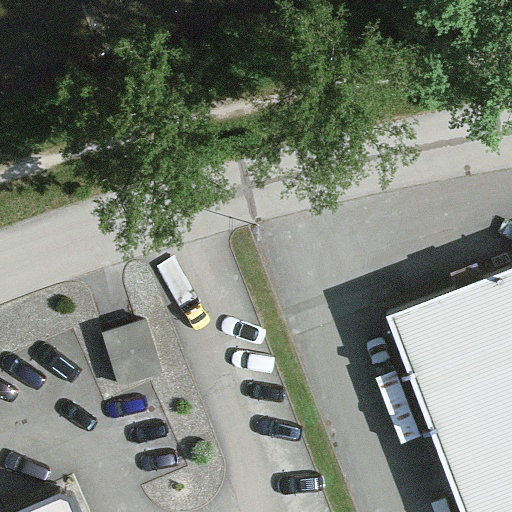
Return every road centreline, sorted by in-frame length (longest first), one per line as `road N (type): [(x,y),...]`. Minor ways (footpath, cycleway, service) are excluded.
road 1 (unclassified): [(511,124),(202,195),(0,272)]
road 2 (track): [(0,182),(200,114),(511,56)]
road 3 (unknown): [(313,167),(423,511)]
